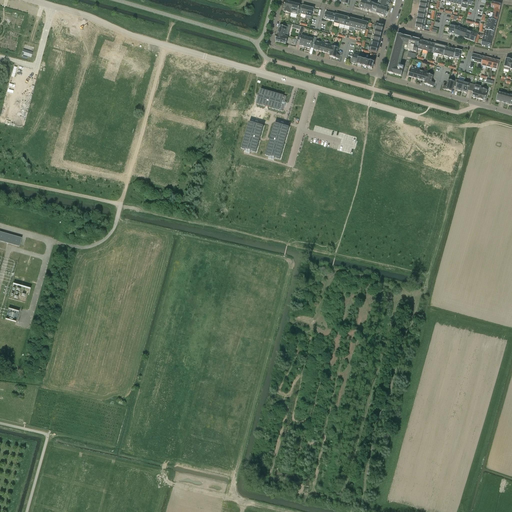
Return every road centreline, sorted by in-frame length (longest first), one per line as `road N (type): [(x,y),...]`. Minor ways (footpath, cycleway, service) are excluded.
road 1 (residential): [(31,0),(313,87)]
road 2 (residential): [(282,0),(270,46),(376,75)]
road 3 (residential): [(511,114),(376,75)]
road 4 (residential): [(390,24),(511,55)]
road 5 (track): [(119,204),(0,180)]
